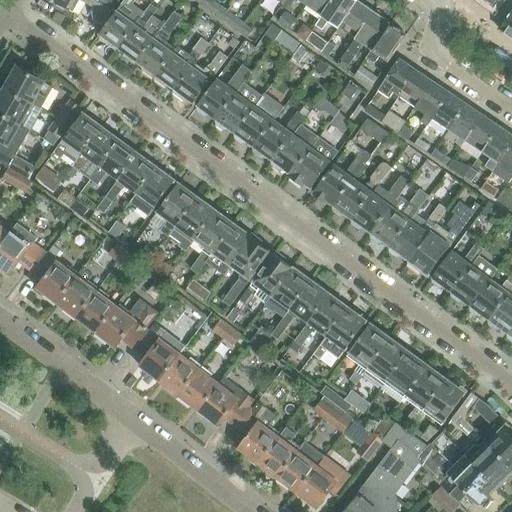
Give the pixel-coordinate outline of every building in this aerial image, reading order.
[(75,0),(51,0),(58,3),(58,6),(65,10),(68,9),(69,10),(75,0)] [(115,7),(101,0),(99,0),(90,17),(102,25),(115,7)] [(197,0),(197,1),(207,8),(212,0),(211,0),(197,0)] [(207,8),(223,20),(229,12),(212,0),(207,8)] [(308,0),(306,4),(322,15),(332,0),(308,0)] [(332,0),(322,15),(315,25),(323,30),(330,20),(339,26),(357,0),(356,0),(332,0)] [(364,5),(357,0),(339,26),(355,38),(373,12),(372,11),(371,8),(366,5),(364,5)] [(119,48),(138,22),(127,14),(129,11),(121,5),(100,34),(108,40),(107,42),(117,49),(118,47),(119,48)] [(144,14),(150,19),(157,9),(151,5),(144,14)] [(503,25),(500,30),(502,31),(511,38),(511,11),(511,13),(509,16),(503,25)] [(238,31),(243,23),(229,12),(223,20),(238,31)] [(380,17),(373,12),(355,38),(372,49),(390,23),(389,22),(388,20),(383,17),(380,17)] [(163,28),(169,33),(176,23),(170,18),(163,28)] [(137,61),(138,62),(157,36),(145,27),(148,24),(140,19),(138,22),(119,48),(127,54),(125,56),(135,63),(137,61)] [(243,23),(238,31),(248,38),(253,30),(243,23)] [(397,28),(390,23),(372,49),(389,61),(407,35),(405,34),(404,31),(400,28),(397,28)] [(157,36),(138,62),(146,67),(144,70),(154,77),(156,75),(157,76),(176,50),(164,41),(166,38),(159,33),(157,36)] [(194,50),(201,56),(209,44),(202,39),(194,50)] [(176,50),(157,76),(158,76),(156,78),(167,86),(168,84),(176,89),(195,64),(197,61),(188,54),(186,57),(176,50)] [(212,64),(220,69),(228,58),(221,52),(212,64)] [(401,60),(399,59),(378,91),(395,102),(403,91),(417,70),(409,65),(408,63),(403,60),(401,60)] [(195,103),(216,75),(207,68),(205,71),(195,64),(176,89),(176,90),(174,92),(185,99),(187,97),(195,103)] [(17,66),(5,88),(33,104),(42,109),(53,90),(44,84),(45,82),(17,66)] [(418,71),(417,70),(403,91),(419,102),(433,81),(426,77),(425,74),(420,71),(418,71)] [(237,93),(218,79),(198,106),(200,107),(200,111),(207,116),(211,115),(218,120),(237,93)] [(433,81),(419,102),(412,113),(428,124),(436,113),(450,93),(443,88),(442,86),(437,82),(434,82),(433,81)] [(218,120),(218,124),(226,129),(230,128),(236,134),(237,133),(256,107),(264,96),(245,82),(237,93),(218,120)] [(0,112),(21,125),(29,129),(29,130),(30,130),(43,109),(42,109),(33,104),(5,88),(0,96),(0,112)] [(451,93),(450,93),(436,113),(453,124),(466,104),(459,99),(458,97),(453,93),(451,93)] [(59,121),(69,129),(83,110),(73,103),(59,121)] [(466,104),(453,124),(445,136),(462,147),(469,136),(483,115),(476,110),(475,108),(470,105),(468,104),(466,104)] [(275,121),(256,107),(237,133),(237,134),(237,138),(245,143),(249,142),(255,147),(275,121)] [(15,134),(24,139),(29,130),(29,129),(21,125),(0,112),(0,141),(9,146),(15,134)] [(298,112),(286,129),(275,121),(255,147),(256,151),(263,156),(267,156),(274,161),(301,125),(306,118),(298,112)] [(83,114),(52,156),(59,162),(65,154),(76,163),(83,153),(102,128),(104,126),(91,116),(89,119),(83,114)] [(484,116),(483,115),(469,136),(486,147),(500,126),(493,121),(492,119),(487,116),(484,116)] [(69,129),(59,121),(52,131),(62,138),(69,129)] [(301,125),(274,161),(276,162),(276,166),(282,170),(286,169),(293,175),(320,138),(301,125)] [(501,127),(500,126),(486,147),(502,158),(511,143),(511,134),(509,132),(508,130),(503,127),(501,127)] [(102,128),(83,153),(76,163),(73,166),(80,171),(90,158),(101,167),(120,142),(122,139),(110,130),(108,132),(102,128)] [(320,138),(293,175),(291,177),(303,186),(305,184),(312,189),(339,152),(320,138)] [(419,138),(415,145),(427,153),(431,146),(419,138)] [(126,146),(120,142),(92,179),(98,184),(108,172),(120,180),(138,155),(140,153),(128,143),(126,146)] [(511,143),(502,158),(511,164),(511,143)] [(0,162),(9,168),(22,175),(29,179),(35,168),(0,147),(0,162)] [(144,159),(139,155),(120,180),(110,193),(117,198),(126,185),(138,193),(156,168),(158,166),(146,157),(144,159)] [(335,165),(315,191),(316,192),(314,194),(325,203),(327,200),(335,205),(354,179),(335,165)] [(3,179),(15,186),(22,175),(9,168),(3,179)] [(162,173),(156,168),(138,194),(138,193),(131,203),(150,217),(175,182),(177,179),(164,170),(162,173)] [(472,168),(465,178),(481,190),(486,182),(488,179),(472,168)] [(22,175),(15,186),(26,193),(33,181),(29,179),(22,175)] [(354,179),(335,205),(336,206),(336,211),(342,215),(346,214),(353,219),(373,193),(354,179)] [(193,191),(181,182),(159,211),(171,220),(168,223),(175,228),(178,225),(197,198),(191,194),(193,191)] [(486,182),(481,190),(494,198),(499,190),(486,182)] [(373,193),(353,219),(355,220),(355,224),(362,229),(366,228),(372,233),(392,206),(373,193)] [(212,204),(199,195),(197,198),(178,225),(189,233),(187,236),(194,242),(196,238),(216,212),(215,211),(210,207),(212,204)] [(410,220),(392,206),(372,233),(374,234),(374,237),(380,242),(384,241),(391,247),(410,220)] [(217,209),(215,211),(216,212),(196,238),(207,247),(191,269),(198,274),(234,225),(228,221),(230,218),(217,209)] [(410,220),(391,247),(392,247),(392,251),(399,256),(403,256),(410,261),(429,234),(410,220)] [(248,231),(236,222),(234,225),(207,262),(225,275),(233,265),(252,238),(246,234),(248,231)] [(11,233),(0,247),(0,267),(10,275),(20,262),(30,270),(44,251),(34,244),(35,242),(38,239),(18,224),(11,233)] [(0,247),(11,233),(0,224),(0,247)] [(430,234),(410,261),(408,263),(421,273),(423,270),(429,275),(453,243),(446,238),(449,234),(436,225),(430,234)] [(252,238),(233,265),(243,273),(223,301),(230,307),(271,252),(265,247),(267,245),(254,236),(252,238)] [(472,265),(453,251),(433,277),(435,279),(434,283),(442,288),(445,287),(452,292),(472,265)] [(34,273),(44,280),(58,261),(48,254),(34,273)] [(281,259),(274,254),(252,285),(259,290),(262,287),(273,295),(293,268),(295,266),(283,257),(281,259)] [(38,288),(58,303),(78,276),(58,261),(44,280),(38,288)] [(472,265),(452,292),(454,293),(454,297),(460,301),(464,300),(471,305),(491,279),(472,265)] [(273,295),(271,298),(278,303),(280,300),(291,308),(292,308),(311,282),(313,279),(301,270),(299,273),(293,268),(273,295)] [(58,303),(77,318),(97,291),(78,276),(58,303)] [(511,289),(511,285),(506,281),(502,287),(491,279),(471,305),(473,307),(473,311),(479,315),(484,315),(490,319),(511,289)] [(193,281),(187,289),(198,297),(204,289),(193,281)] [(291,308),(289,312),(296,317),(298,314),(310,322),(329,295),(332,293),(319,283),(317,286),(311,282),(292,308),(291,308)] [(511,289),(509,293),(490,319),(492,321),(492,324),(498,329),(503,329),(509,333),(511,328),(511,289)] [(117,306),(97,291),(77,318),(97,333),(117,306)] [(240,301),(247,306),(254,296),(247,291),(240,301)] [(310,322),(307,325),(314,330),(317,327),(328,335),(348,308),(350,306),(337,297),(335,299),(329,295),(310,322)] [(117,306),(97,333),(116,348),(122,340),(137,321),(136,321),(117,306)] [(354,313),(348,308),(328,335),(314,355),(320,360),(327,350),(339,359),(367,322),(366,322),(368,319),(356,310),(354,313)] [(137,321),(122,340),(132,348),(147,329),(152,322),(141,314),(136,321),(137,321)] [(277,328),(283,333),(290,323),(284,318),(277,328)] [(385,332),(372,322),(351,351),(363,360),(360,364),(368,369),(370,366),(389,339),(383,334),(385,332)] [(136,351),(146,358),(161,339),(161,340),(167,333),(156,325),(150,331),(136,351)] [(295,341),(302,346),(309,336),(302,332),(295,341)] [(404,346),(391,336),(389,339),(370,366),(382,374),(379,378),(380,378),(367,397),(373,401),(389,380),(408,353),(402,348),(404,346)] [(140,366),(160,381),(180,354),(161,340),(161,339),(146,358),(140,366)] [(410,350),(408,353),(389,380),(400,388),(385,410),(392,415),(408,393),(427,366),(421,362),(423,359),(410,350)] [(160,381),(180,396),(200,369),(180,354),(160,381)] [(429,364),(427,366),(408,393),(419,402),(417,405),(418,406),(404,424),(411,429),(426,407),(446,380),(440,376),(442,373),(429,364)] [(180,396),(199,411),(219,384),(200,369),(180,396)] [(348,383),(354,388),(363,376),(357,371),(348,383)] [(286,393),(293,383),(281,374),(274,383),(286,393)] [(219,384),(199,411),(219,426),(225,418),(235,425),(249,406),(250,407),(255,400),(225,377),(219,384)] [(448,378),(446,380),(426,407),(438,416),(436,419),(443,424),(465,394),(459,390),(461,387),(448,378)] [(461,418),(465,421),(480,400),(471,394),(457,414),(461,418)] [(324,418),(332,408),(322,400),(314,410),(324,418)] [(276,417),(269,411),(258,402),(253,409),(239,428),(249,436),(239,448),(259,463),(279,437),(268,428),(276,417)] [(324,418),(335,426),(342,416),(332,408),(324,418)] [(481,437),(487,442),(511,467),(511,431),(490,409),(487,413),(484,409),(480,413),(495,428),(492,431),(490,429),(481,437)] [(465,421),(461,418),(455,424),(467,436),(473,429),(465,421)] [(396,511),(396,498),(420,463),(417,460),(429,447),(395,424),(382,443),(392,449),(398,441),(404,445),(396,456),(390,452),(370,482),(373,484),(361,497),(360,496),(346,511),(396,511)] [(436,434),(438,431),(431,426),(423,438),(428,442),(436,434)] [(259,463),(278,478),(299,451),(298,451),(289,444),(296,435),(287,427),(279,437),(259,463)] [(361,447),(358,452),(368,461),(382,442),(372,434),(361,447)] [(278,478),(298,493),(318,466),(325,457),(305,442),(298,451),(299,451),(278,478)] [(469,460),(498,488),(509,476),(507,474),(511,470),(511,469),(511,467),(487,442),(481,448),(476,448),(468,455),(469,460)] [(486,500),(498,488),(469,460),(466,457),(457,466),(460,469),(458,471),(432,445),(429,447),(417,460),(420,463),(444,487),(452,479),(477,504),(484,498),(486,500)] [(325,457),(318,466),(298,493),(318,508),(331,491),(336,495),(350,476),(325,457)] [(452,511),(460,505),(442,486),(432,496),(448,511),(452,511)]
